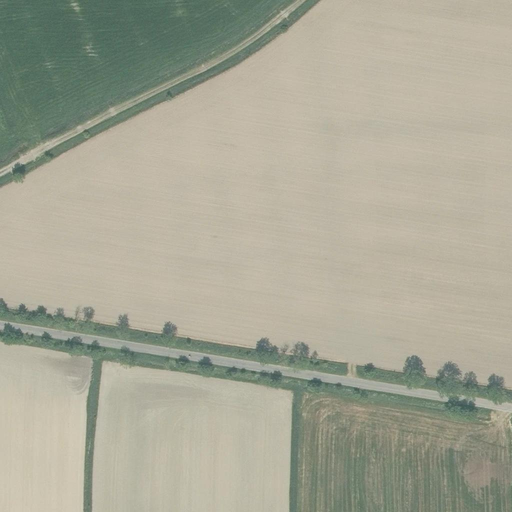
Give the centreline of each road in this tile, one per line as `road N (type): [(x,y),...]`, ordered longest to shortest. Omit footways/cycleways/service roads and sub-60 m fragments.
road 1 (residential): [(0,320),(511,403)]
road 2 (track): [(297,0),(0,167)]
